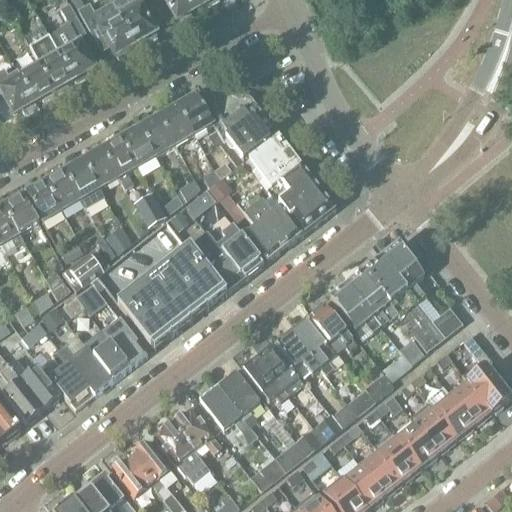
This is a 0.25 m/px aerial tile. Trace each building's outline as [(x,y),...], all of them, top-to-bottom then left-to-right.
[(115,0),(117,3),(112,7),(118,19),(135,48),(143,43),(145,47),(156,40),(154,36),(156,35),(144,14),(152,9),(147,0),(115,0)] [(190,0),(162,0),(176,24),(178,23),(180,26),(191,19),(189,16),(191,15),(195,13),(197,12),(190,0)] [(190,0),(197,12),(198,11),(202,9),(205,7),(207,10),(218,4),(216,1),(217,0),(216,0),(190,0)] [(85,13),(78,16),(100,54),(109,49),(115,59),(116,59),(118,62),(129,55),(128,52),(135,48),(118,19),(112,7),(92,18),(88,11),(85,13)] [(48,38),(74,83),(76,86),(87,80),(85,76),(94,71),(82,51),(90,47),(69,8),(61,13),(69,27),(48,38)] [(34,58),(33,59),(55,98),(67,91),(65,88),(74,83),(48,38),(29,49),(34,58)] [(13,70),(17,77),(33,106),(41,101),(43,105),(55,98),(33,59),(13,70)] [(17,77),(0,86),(0,94),(13,118),(21,113),(23,116),(34,109),(33,106),(17,77)] [(216,133),(218,137),(224,146),(227,144),(243,166),(244,165),(270,146),(261,133),(263,132),(255,122),(260,117),(249,102),(209,90),(201,95),(221,130),(216,133)] [(174,107),(176,110),(193,139),(212,128),(196,98),(189,102),(187,100),(174,107)] [(155,118),(157,121),(174,150),(193,139),(176,110),(170,113),(169,110),(155,118)] [(136,129),(138,131),(155,161),(174,150),(157,121),(151,124),(150,121),(136,129)] [(131,132),(118,139),(137,171),(155,161),(138,131),(132,134),(131,132)] [(216,151),(224,146),(218,137),(210,141),(216,151)] [(107,149),(102,152),(119,181),(118,182),(124,192),(132,188),(126,177),(137,171),(118,139),(106,147),(107,149)] [(278,209),(279,211),(301,240),(335,214),(278,140),(270,146),(244,165),(268,195),(267,196),(278,209)] [(88,160),(82,163),(99,192),(118,182),(119,181),(102,152),(100,150),(86,158),(88,160)] [(69,171),(67,172),(63,174),(80,203),(85,212),(104,201),(99,193),(99,192),(82,163),(81,161),(68,168),(69,171)] [(219,183),(230,175),(224,168),(214,175),(219,183)] [(50,181),(45,185),(62,214),(80,203),(63,174),(62,172),(49,179),(50,181)] [(206,181),(211,189),(219,183),(214,175),(206,181)] [(45,185),(43,182),(30,190),(32,193),(25,196),(42,225),(62,214),(45,185)] [(219,183),(211,189),(212,190),(206,194),(212,201),(226,191),(219,183)] [(186,204),(200,192),(194,184),(179,193),(186,204)] [(245,238),(267,266),(301,240),(279,211),(271,217),(254,196),(237,210),(253,231),(245,238)] [(0,207),(1,210),(18,240),(19,239),(38,228),(21,198),(14,202),(13,200),(0,207)] [(164,209),(168,217),(182,207),(177,199),(164,209)] [(152,201),(136,210),(148,231),(164,222),(152,201)] [(201,215),(193,204),(185,210),(193,221),(201,215)] [(0,250),(1,249),(6,257),(23,247),(19,239),(18,240),(1,210),(0,210),(0,250)] [(86,214),(92,224),(100,220),(94,210),(86,214)] [(179,217),(169,225),(177,235),(187,227),(179,217)] [(140,242),(149,235),(142,225),(136,230),(136,236),(140,242)] [(214,233),(208,238),(244,284),(244,285),(263,270),(231,228),(219,238),(214,233)] [(187,253),(170,230),(159,239),(155,234),(108,271),(96,280),(153,354),(227,297),(191,250),(187,253)] [(130,248),(119,232),(106,241),(117,257),(130,248)] [(208,238),(191,250),(227,297),(244,284),(208,238)] [(115,260),(102,240),(95,244),(108,265),(115,260)] [(66,265),(82,256),(75,244),(59,254),(66,265)] [(399,249),(382,262),(417,308),(425,302),(415,288),(424,281),(399,249)] [(75,296),(96,280),(108,271),(94,253),(61,279),(75,296)] [(382,262),(363,277),(389,309),(427,358),(445,343),(425,317),(417,308),(382,262)] [(69,295),(55,276),(44,284),(59,304),(69,295)] [(363,277),(347,289),(380,331),(387,326),(379,316),(389,309),(363,277)] [(84,295),(75,301),(84,313),(101,300),(98,296),(92,289),(91,289),(84,295)] [(347,289),(330,303),(355,335),(365,328),(372,337),(380,331),(347,289)] [(40,316),(53,309),(46,297),(33,304),(40,316)] [(79,309),(74,302),(65,310),(73,320),(82,313),(79,309)] [(34,324),(26,310),(15,316),(24,330),(34,324)] [(311,321),(309,322),(334,353),(342,347),(349,355),(356,350),(325,310),(319,314),(318,313),(309,319),(311,321)] [(425,317),(445,343),(462,329),(450,313),(441,320),(434,311),(425,317)] [(54,312),(43,320),(41,322),(50,334),(63,324),(54,312)] [(291,337),(319,372),(320,372),(324,378),(332,372),(333,373),(342,366),(332,353),(329,355),(306,325),(304,326),(303,324),(294,331),(296,333),(291,337)] [(28,351),(45,337),(38,327),(20,341),(28,351)] [(0,342),(9,336),(4,329),(0,331),(0,342)] [(130,372),(147,359),(128,335),(118,342),(109,330),(101,336),(130,372)] [(130,372),(101,336),(92,343),(95,347),(86,353),(112,386),(130,372)] [(278,347),(276,348),(295,372),(303,366),(312,378),(319,372),(291,337),(286,341),(284,339),(276,345),(278,347)] [(415,349),(403,358),(405,361),(411,369),(421,361),(423,359),(415,349)] [(112,386),(86,353),(75,362),(66,350),(58,356),(94,400),(112,386)] [(264,358),(258,362),(287,398),(293,393),(284,381),(292,375),(273,351),(271,352),(268,352),(264,355),(264,358)] [(49,382),(62,399),(74,415),(94,400),(58,356),(51,361),(59,370),(50,377),(52,380),(49,382)] [(411,369),(405,361),(403,358),(402,358),(381,375),(384,379),(389,386),(411,369)] [(446,358),(435,366),(441,373),(451,365),(446,358)] [(0,377),(11,392),(3,398),(25,427),(26,427),(30,427),(35,423),(35,419),(43,414),(7,369),(0,360),(0,377)] [(287,400),(286,399),(287,398),(258,362),(253,366),(249,366),(246,369),(245,373),(243,374),(268,406),(275,401),(279,407),(287,400)] [(7,369),(43,414),(49,409),(53,410),(58,406),(58,402),(60,401),(37,372),(27,379),(15,363),(7,369)] [(461,380),(467,387),(468,387),(491,417),(490,417),(491,418),(510,403),(481,365),(461,380)] [(237,378),(219,392),(250,432),(257,426),(248,415),(259,407),(237,378)] [(410,386),(415,393),(425,385),(420,378),(410,386)] [(365,394),(375,406),(393,392),(390,388),(389,386),(384,379),(365,394)] [(405,401),(415,393),(410,386),(400,394),(405,401)] [(473,431),(490,417),(491,417),(468,387),(467,387),(450,401),(473,431)] [(223,435),(234,427),(242,438),(247,451),(258,442),(250,432),(219,392),(200,406),(194,411),(216,439),(222,434),(223,435)] [(365,394),(348,407),(357,420),(375,406),(365,394)] [(392,400),(384,407),(389,414),(394,419),(402,413),(392,400)] [(455,445),(473,431),(450,401),(432,414),(432,415),(455,445)] [(348,407),(332,420),(342,432),(357,420),(348,407)] [(389,414),(384,407),(374,415),(379,422),(389,414)] [(408,423),(413,429),(414,429),(437,459),(455,445),(432,415),(432,414),(427,408),(408,423)] [(0,449),(19,436),(0,411),(0,449)] [(190,414),(173,428),(194,456),(205,447),(213,458),(221,452),(190,414)] [(369,430),(379,422),(374,415),(364,423),(369,430)] [(315,432),(326,445),(342,433),(342,432),(332,420),(331,419),(315,432)] [(209,475),(194,456),(173,428),(154,442),(184,481),(186,480),(192,488),(209,475)] [(413,429),(397,442),(396,443),(419,473),(437,459),(414,429),(413,429)] [(307,461),(326,445),(315,432),(296,447),(307,461)] [(354,442),(348,435),(338,443),(343,450),(354,442)] [(373,451),(377,457),(378,457),(402,487),(419,473),(396,443),(397,442),(392,436),(373,451)] [(333,458),(343,450),(338,443),(328,451),(333,458)] [(148,447),(130,462),(151,489),(156,495),(163,489),(158,483),(169,475),(148,447)] [(283,457),(275,464),(285,477),(285,478),(307,461),(296,447),(283,457)] [(378,457),(377,457),(360,471),(384,501),(402,487),(378,457)] [(235,466),(230,460),(224,465),(229,471),(235,466)] [(130,462),(112,475),(133,503),(151,489),(130,462)] [(274,485),(285,477),(275,464),(263,472),(274,485)] [(301,472),(307,479),(317,471),(311,464),(301,472)] [(360,471),(343,485),(342,485),(363,511),(369,511),(384,501),(360,471)] [(297,475),(286,483),(292,490),(302,482),(297,475)] [(95,488),(90,492),(105,511),(129,511),(105,480),(102,483),(101,480),(94,486),(95,488)] [(342,484),(323,499),(333,511),(363,511),(342,485),(343,485),(342,484)] [(237,511),(220,489),(211,496),(222,511),(220,511),(237,511)] [(105,511),(90,492),(87,494),(86,492),(75,499),(77,502),(74,505),(79,511),(105,511)] [(499,495),(483,507),(487,511),(500,511),(508,507),(507,506),(499,495)] [(275,503),(270,496),(260,504),(265,511),(275,503)] [(294,511),(293,511),(294,511),(295,511),(294,511),(325,511),(313,497),(294,511)] [(168,511),(182,511),(174,502),(166,508),(165,508),(168,511)]
